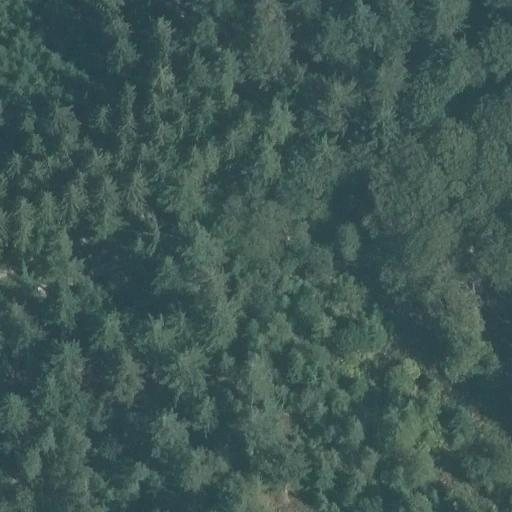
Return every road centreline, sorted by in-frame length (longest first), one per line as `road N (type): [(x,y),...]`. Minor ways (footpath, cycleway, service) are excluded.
road 1 (track): [(0,303),(511,118)]
road 2 (track): [(313,151),(350,177),(385,183),(511,275)]
road 3 (track): [(313,151),(213,68),(163,0)]
